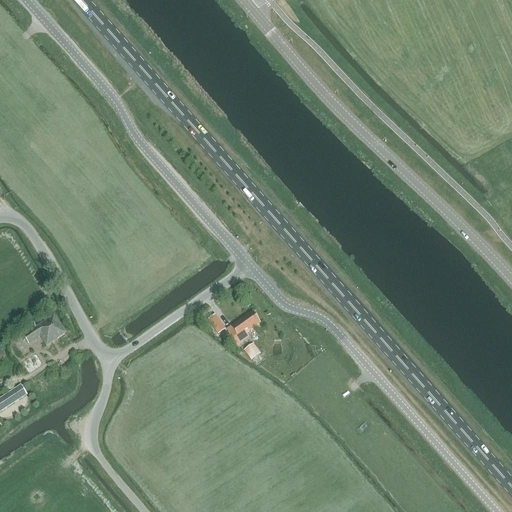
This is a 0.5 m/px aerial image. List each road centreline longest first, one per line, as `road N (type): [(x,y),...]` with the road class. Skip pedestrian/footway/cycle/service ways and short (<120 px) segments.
road 1 (primary): [(511,487),(80,0)]
road 2 (secondary): [(511,281),(253,12)]
road 3 (unclassified): [(497,511),(332,327),(278,300),(248,265)]
road 4 (unclassified): [(248,265),(25,0)]
road 5 (unclassified): [(0,217),(28,227),(90,338),(109,355)]
road 6 (unclassified): [(145,511),(90,443),(109,355)]
road 7 (unclassified): [(109,355),(248,265)]
